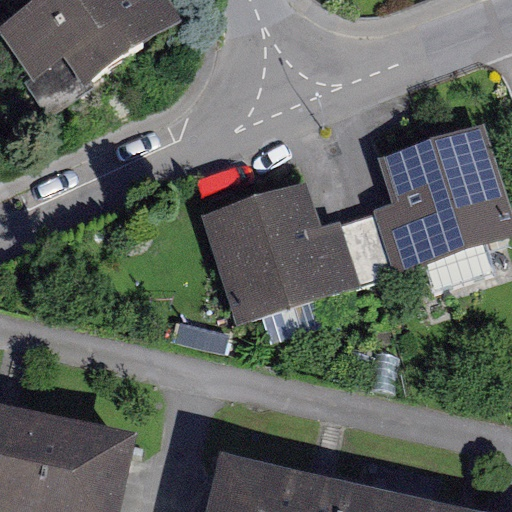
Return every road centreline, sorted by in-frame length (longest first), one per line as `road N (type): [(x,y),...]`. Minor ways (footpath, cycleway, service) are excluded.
road 1 (residential): [(311,103),(0,241)]
road 2 (residential): [(499,26),(311,103)]
